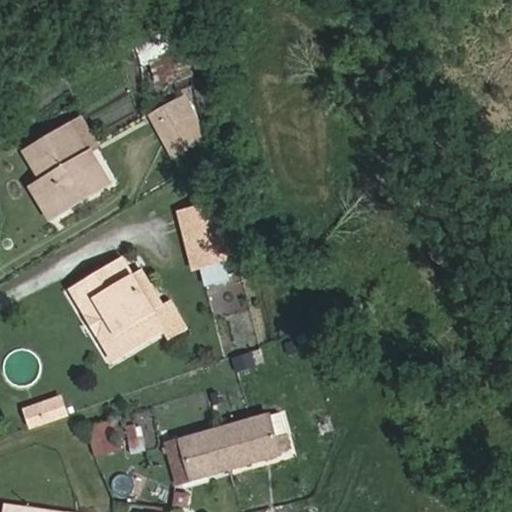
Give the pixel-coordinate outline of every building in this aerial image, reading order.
[(205,136),(211,133),(195,89),(188,92),(205,136)] [(176,146),(205,136),(188,92),(160,102),(176,146)] [(47,176),(68,209),(113,179),(97,154),(93,156),(71,121),(29,148),(47,176)] [(57,216),(68,209),(47,176),(36,183),(57,216)] [(231,255),(238,253),(226,199),(219,200),(231,255)] [(231,255),(219,200),(183,208),(195,263),(231,255)] [(155,279),(164,274),(157,262),(148,267),(138,250),(79,285),(91,305),(104,297),(123,327),(109,335),(120,354),(178,320),(167,301),(155,279)] [(176,295),(164,274),(155,279),(167,301),(176,295)] [(91,305),(109,335),(123,327),(104,297),(91,305)] [(40,404),(46,421),(68,413),(62,397),(40,404)] [(40,404),(28,409),(34,425),(46,421),(40,404)] [(178,484),(280,455),(279,449),(289,446),(280,412),(167,444),(178,484)] [(115,419),(85,426),(93,456),(123,449),(115,419)]
